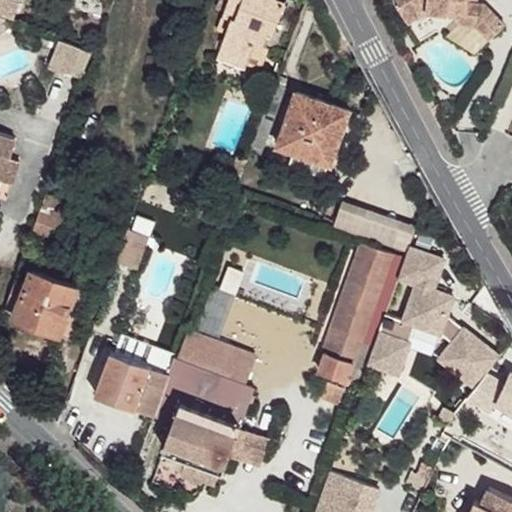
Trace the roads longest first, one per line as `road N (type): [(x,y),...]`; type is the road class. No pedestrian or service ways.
road 1 (residential): [(345,0),(511,292)]
road 2 (primary): [(114,511),(0,403)]
